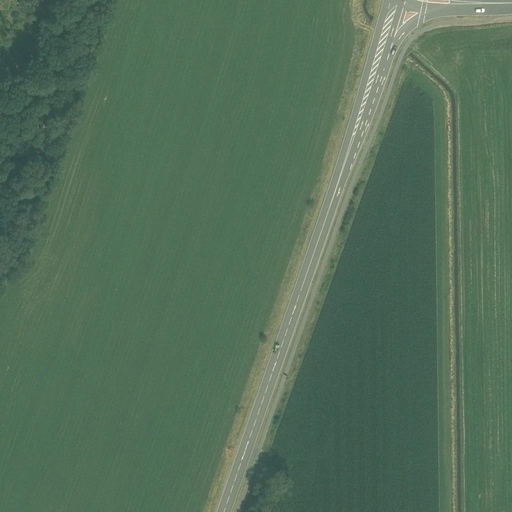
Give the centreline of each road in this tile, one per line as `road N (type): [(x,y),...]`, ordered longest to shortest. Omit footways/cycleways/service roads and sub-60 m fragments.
road 1 (secondary): [(374,78),(225,511)]
road 2 (secondary): [(374,78),(416,21),(478,3)]
